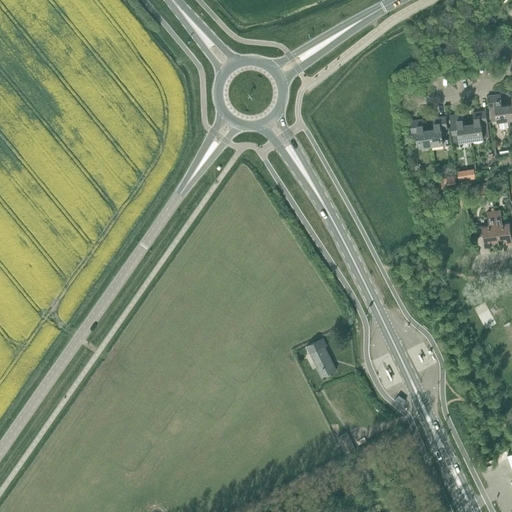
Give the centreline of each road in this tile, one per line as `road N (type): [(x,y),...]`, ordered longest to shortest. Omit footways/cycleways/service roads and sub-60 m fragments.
road 1 (tertiary): [(0,449),(187,184)]
road 2 (secondary): [(405,370),(327,215)]
road 3 (secondary): [(476,511),(405,370)]
road 4 (secondary): [(405,370),(462,511)]
